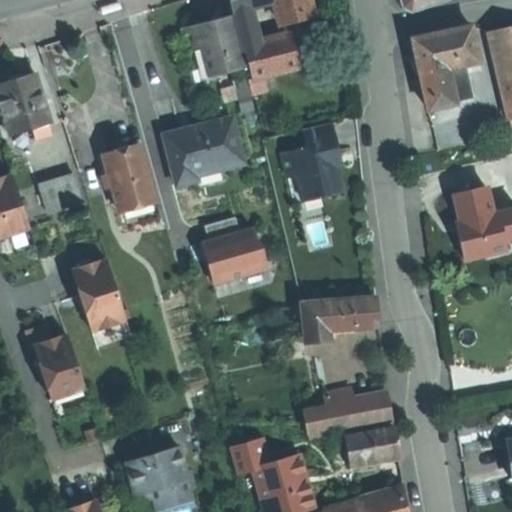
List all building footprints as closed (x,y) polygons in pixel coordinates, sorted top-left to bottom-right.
[(255,0),(236,0),(239,12),(251,8),(257,7),(255,0)] [(321,13),(317,0),(280,0),(288,23),(321,13)] [(412,13),(452,0),(403,0),(406,9),(412,13)] [(251,8),(239,12),(243,30),(256,26),(251,8)] [(249,65),(236,14),(216,20),(191,26),(197,46),(207,44),(215,74),(249,65)] [(243,30),(246,43),(249,43),(259,40),(256,26),(243,30)] [(472,28),(441,35),(449,72),(480,64),(472,28)] [(511,79),(511,29),(509,30),(490,35),(501,83),(511,79)] [(258,76),(270,73),(306,64),(297,30),(259,40),(249,43),(258,76)] [(449,72),(441,35),(415,41),(423,76),(431,112),(457,106),(449,72)] [(18,135),(35,129),(56,122),(58,122),(42,72),(22,78),(2,85),(18,135)] [(253,77),(257,92),(274,88),(270,73),(258,76),(253,77)] [(511,79),(501,83),(510,121),(511,120),(511,79)] [(203,176),(206,175),(205,171),(230,164),(230,163),(252,157),(240,113),(195,126),(170,132),(184,181),(203,176)] [(344,149),(337,120),(308,127),(312,144),(287,150),(293,175),(303,172),(306,184),(312,188),(322,185),(324,195),(350,189),(344,164),(344,163),(340,164),(337,151),(344,149)] [(56,122),(35,129),(38,139),(59,132),(56,122)] [(126,208),(163,196),(147,143),(110,154),(115,172),(119,185),(126,208)] [(346,156),(344,149),(337,151),(340,164),(344,163),(344,164),(348,163),(346,156)] [(205,171),(206,175),(203,176),(206,185),(234,177),(230,164),(205,171)] [(90,200),(81,172),(47,182),(56,210),(90,200)] [(114,187),(119,185),(115,172),(110,173),(112,182),(114,187)] [(0,230),(3,239),(36,228),(18,174),(0,180),(0,230)] [(511,240),(511,204),(495,208),(488,181),(446,190),(462,263),(509,253),(506,241),(511,240)] [(312,188),(306,184),(310,198),(324,195),(322,185),(312,188)] [(253,223),(198,241),(214,286),(268,268),(253,223)] [(100,330),(134,319),(115,260),(80,271),(88,294),(100,330)] [(309,300),(312,338),(337,336),(336,326),(357,324),(385,322),(383,294),(309,300)] [(93,387),(75,334),(41,345),(59,398),(93,387)] [(355,400),(358,399),(356,386),(333,391),(336,404),(355,400)] [(401,418),(396,391),(358,399),(355,400),(358,427),(401,418)] [(358,427),(355,400),(336,404),(343,430),(358,427)] [(336,404),(313,410),(319,435),(343,430),(336,404)] [(358,462),(406,452),(404,438),(402,423),(352,433),(338,436),(340,449),(354,446),(358,462)] [(270,435),(238,445),(246,472),(262,467),(275,511),(292,511),(323,503),(307,452),(278,460),(270,435)] [(145,494),(161,489),(167,508),(200,498),(196,485),(191,471),(194,470),(186,444),(135,460),(145,494)] [(191,471),(196,485),(202,482),(201,477),(199,471),(194,470),(191,471)] [(364,502),(365,508),(346,511),(416,511),(412,487),(364,502)] [(72,510),(72,511),(110,511),(105,498),(72,510)]
